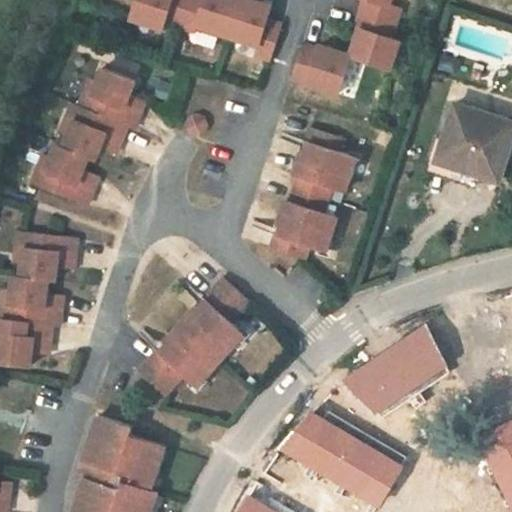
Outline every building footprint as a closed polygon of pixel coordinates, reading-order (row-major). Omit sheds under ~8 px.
[(254,55),(271,61),(283,29),(265,24),(270,11),(236,0),(134,0),(126,23),(158,34),(162,23),(192,33),(194,25),(258,47),(254,55)] [(372,33),(362,61),(402,75),(412,46),(404,44),(415,13),(401,8),(403,0),(376,0),(378,1),(368,32),(372,33)] [(329,57),(314,52),(304,84),(350,100),(362,61),(331,50),(329,57)] [(66,154),(62,167),(51,197),(103,215),(110,196),(93,189),(96,180),(102,166),(109,169),(113,157),(117,147),(132,152),(140,133),(148,136),(155,117),(137,111),(141,102),(146,87),(111,75),(106,88),(96,119),(89,117),(79,146),(75,158),(66,154)] [(106,88),(100,85),(89,117),(96,119),(106,88)] [(137,111),(155,117),(158,108),(141,102),(137,111)] [(511,155),(511,116),(454,102),(434,166),(503,185),(511,155)] [(81,114),(70,143),(79,146),(89,117),(81,114)] [(281,260),(317,269),(322,254),(337,258),(347,224),(333,219),(339,197),(354,202),(365,166),(349,162),(353,147),(318,137),(314,151),(318,153),(313,169),(308,168),(303,187),(307,188),(301,210),(296,209),(291,225),(295,227),(290,246),(285,244),(281,260)] [(113,157),(129,162),(132,152),(117,147),(113,157)] [(55,164),(44,195),(51,197),(62,167),(55,164)] [(93,189),(110,196),(113,187),(96,180),(93,189)] [(39,242),(33,241),(30,274),(36,274),(39,242)] [(35,288),(29,287),(28,302),(25,331),(17,330),(14,363),(13,374),(47,378),(49,365),(49,355),(67,357),(69,334),(77,335),(79,316),(62,314),(63,304),(64,291),(73,291),(75,277),(76,268),(94,269),(96,248),(39,242),(36,274),(35,288)] [(75,277),(92,278),(94,269),(76,268),(75,277)] [(142,373),(168,396),(186,375),(199,387),(243,335),(230,324),(249,302),(222,279),(203,301),(206,304),(195,316),(192,314),(170,339),(174,342),(161,357),(158,354),(142,373)] [(28,302),(20,301),(17,330),(25,331),(28,302)] [(79,316),(80,306),(63,304),(62,314),(79,316)] [(423,326),(346,378),(379,415),(445,370),(423,326)] [(10,329),(6,362),(14,363),(17,330),(10,329)] [(49,365),(66,367),(67,357),(49,355),(49,365)] [(310,416),(283,448),(379,503),(400,467),(310,416)] [(511,423),(478,440),(511,506),(511,423)] [(92,511),(158,511),(163,500),(178,456),(146,445),(149,437),(116,427),(94,486),(100,487),(92,511)] [(0,511),(19,511),(22,500),(2,497),(4,488),(7,473),(0,472),(0,511)] [(24,492),(4,488),(2,497),(22,500),(24,492)] [(270,511),(248,499),(240,511),(270,511)] [(170,511),(173,504),(163,500),(158,511),(170,511)]
